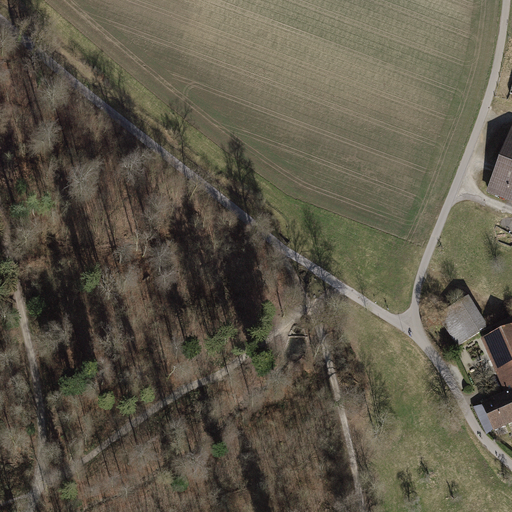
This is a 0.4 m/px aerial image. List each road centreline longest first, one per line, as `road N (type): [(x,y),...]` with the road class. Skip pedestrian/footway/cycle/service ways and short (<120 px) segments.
road 1 (unclassified): [(0,18),(274,242),(414,333)]
road 2 (unclassified): [(507,0),(494,86),(421,272),(414,333)]
road 3 (track): [(37,488),(310,308)]
road 4 (track): [(0,217),(38,390),(37,488)]
road 5 (track): [(363,511),(310,308)]
road 6 (unclassified): [(414,333),(477,432),(511,466)]
